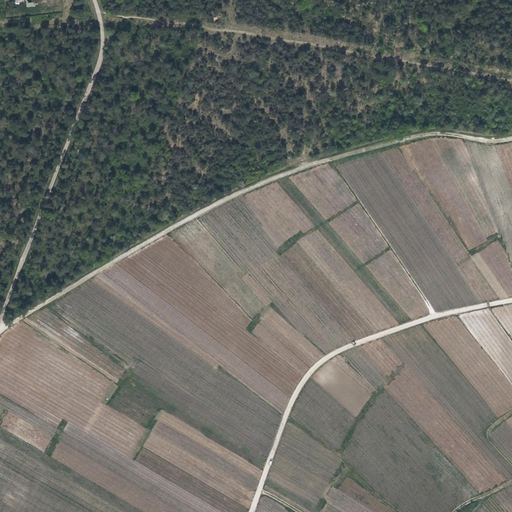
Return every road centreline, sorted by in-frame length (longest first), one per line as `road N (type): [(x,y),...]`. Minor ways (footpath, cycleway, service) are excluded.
road 1 (track): [(0,335),(228,198),(330,160),(434,314)]
road 2 (track): [(95,0),(103,40),(0,326)]
road 3 (track): [(330,160),(428,134),(511,138)]
road 4 (track): [(321,45),(302,116),(312,166)]
